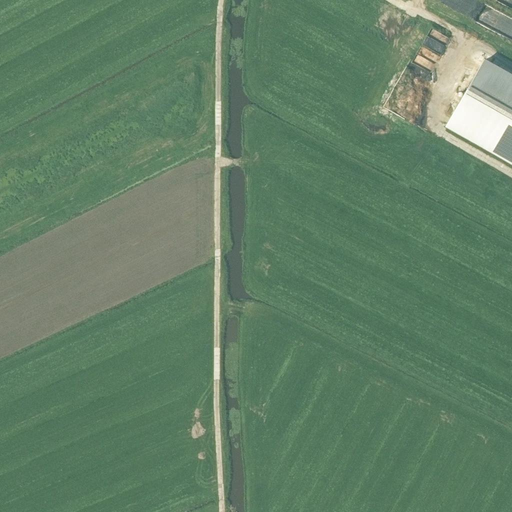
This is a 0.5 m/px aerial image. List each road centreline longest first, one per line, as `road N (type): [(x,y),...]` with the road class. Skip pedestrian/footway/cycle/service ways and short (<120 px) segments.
road 1 (track): [(221,511),(217,162)]
road 2 (track): [(247,161),(217,162),(220,0)]
